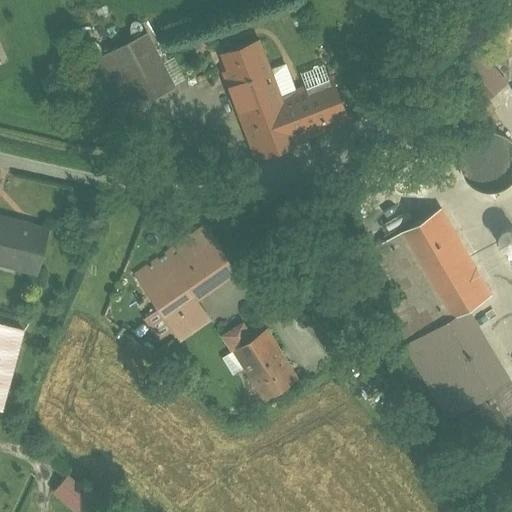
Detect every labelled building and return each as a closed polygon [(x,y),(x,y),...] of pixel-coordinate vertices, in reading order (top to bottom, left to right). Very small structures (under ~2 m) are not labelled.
[(509,84),(461,27),(442,44),(490,100),(509,84)] [(148,32),(92,61),(120,115),(176,86),(148,32)] [(261,40),(225,53),(237,83),(231,85),(241,111),(281,96),(261,40)] [(281,96),(241,111),(258,157),(305,139),(304,138),(350,120),(333,77),(281,96)] [(220,135),(178,129),(173,163),(215,170),(220,135)] [(500,132),(492,131),(484,132),(477,136),(470,140),(465,147),(462,154),(461,162),(463,170),(466,178),(471,184),(477,189),(485,192),(493,193),(501,192),(508,189),(511,185),(511,138),(508,135),(500,132)] [(442,207),(375,246),(405,297),(426,333),(455,316),(493,294),(442,207)] [(52,228),(0,213),(0,255),(20,260),(20,263),(41,268),(52,228)] [(209,227),(139,275),(182,337),(211,318),(190,286),(229,259),(209,227)] [(502,236),(500,237),(499,239),(498,242),(498,245),(499,247),(501,249),(504,250),(506,251),(509,250),(511,249),(511,247),(511,237),(511,238),(510,236),(508,235),(505,235),(502,236)] [(455,316),(426,333),(405,297),(390,306),(448,405),(492,379),(455,316)] [(370,362),(330,311),(312,325),(351,375),(370,362)] [(26,329),(0,321),(0,404),(4,406),(26,329)] [(272,331),(256,341),(246,326),(230,337),(269,400),(302,379),(272,331)] [(511,385),(510,382),(475,402),(511,464),(511,385)] [(93,499),(74,481),(64,492),(83,510),(93,499)]
